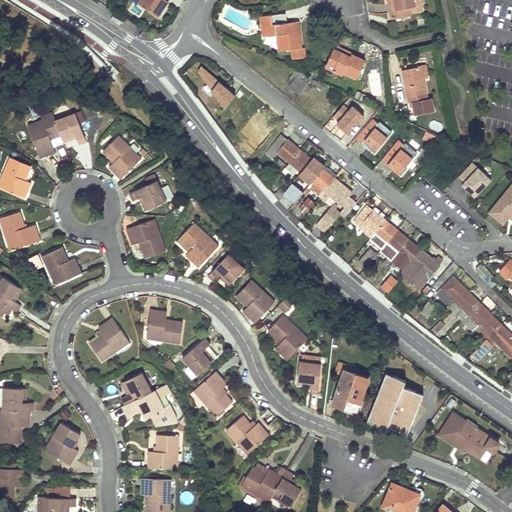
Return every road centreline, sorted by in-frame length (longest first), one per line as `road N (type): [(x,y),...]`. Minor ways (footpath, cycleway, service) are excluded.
road 1 (secondary): [(151,67),(282,226),(511,411)]
road 2 (residential): [(503,511),(460,481),(288,410),(211,303),(167,285),(123,286)]
road 3 (residential): [(184,30),(461,249)]
road 4 (residential): [(123,286),(78,306),(60,347),(68,378),(106,437),(109,511)]
road 5 (residential): [(105,187),(79,181),(60,204),(77,231),(105,226)]
